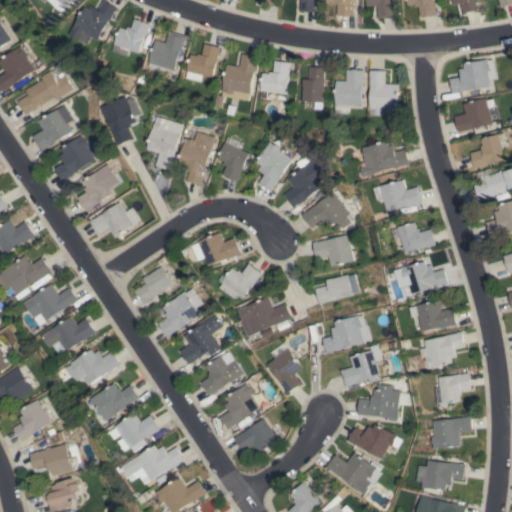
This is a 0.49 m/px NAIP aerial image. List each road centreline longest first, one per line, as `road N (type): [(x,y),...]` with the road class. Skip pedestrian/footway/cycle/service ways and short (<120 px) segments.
road 1 (residential): [(420,44),(432,142),(484,313),(493,370),(498,435),(490,511)]
road 2 (residential): [(0,138),(254,511)]
road 3 (residential): [(161,0),(237,26),(420,44),(511,32)]
road 4 (residential): [(94,279),(204,211),(252,215),(280,239)]
